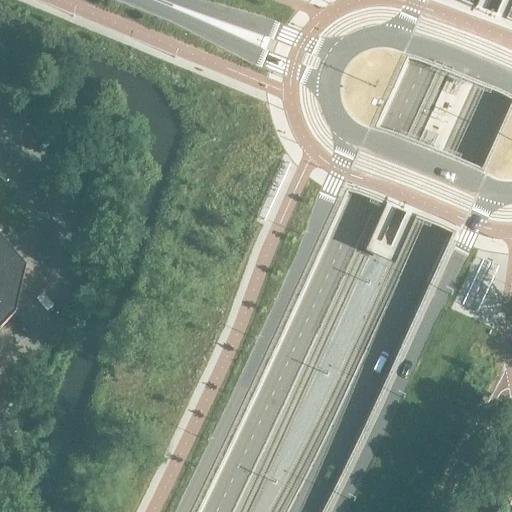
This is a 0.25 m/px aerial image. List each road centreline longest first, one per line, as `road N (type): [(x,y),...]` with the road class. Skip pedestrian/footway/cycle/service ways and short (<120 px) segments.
road 1 (primary): [(448,0),(212,511)]
road 2 (primary): [(300,511),(511,61)]
road 3 (primary): [(351,135),(182,511)]
road 4 (primary): [(337,511),(497,192)]
road 5 (tertiary): [(150,0),(329,86)]
road 6 (tertiary): [(343,56),(164,0)]
road 7 (tertiary): [(351,135),(497,192)]
road 8 (tertiary): [(511,84),(396,39)]
